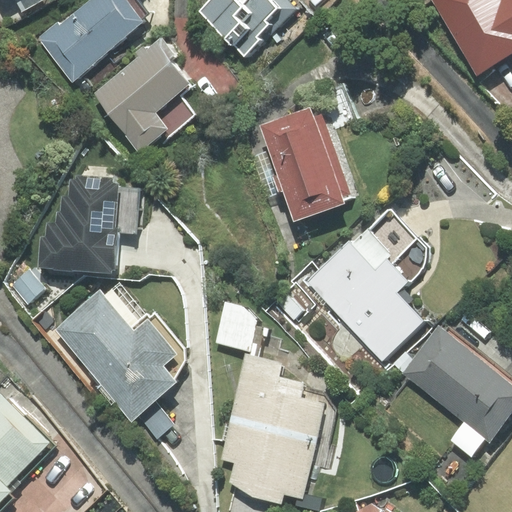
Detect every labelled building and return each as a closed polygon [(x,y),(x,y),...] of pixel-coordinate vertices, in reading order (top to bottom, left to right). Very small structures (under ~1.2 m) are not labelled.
[(39,38),(72,80),(145,22),(143,19),(149,14),(137,0),(93,0),(60,27),(57,23),(39,38)] [(209,0),(200,11),(244,55),(258,39),(256,37),(264,29),(271,36),(297,9),(288,0),(209,0)] [(511,0),(431,0),(477,75),(511,53),(511,0)] [(159,135),(164,141),(197,114),(182,96),(192,88),(170,61),(176,56),(161,38),(93,93),(140,151),(159,135)] [(310,108),(260,125),(294,220),(342,203),(341,199),(352,195),(322,113),(313,116),(310,108)] [(141,188),(119,187),(113,178),(77,176),(41,237),(39,268),(114,273),(116,233),(138,234),(141,188)] [(393,211),(388,210),(353,244),(350,241),(306,282),(382,360),(423,321),(396,293),(408,281),(413,280),(423,267),(427,248),(393,211)] [(150,318),(119,282),(105,295),(101,290),(55,329),(132,419),(137,414),(155,400),(176,382),(174,379),(185,361),(184,349),(155,314),(150,318)] [(439,328),(403,373),(489,441),(511,411),(511,377),(449,328),(445,333),(439,328)] [(311,465),(330,469),(336,445),(328,444),(335,409),(324,394),(302,389),(304,382),(280,376),(283,363),(246,354),(222,459),(235,462),(230,482),(254,497),(281,504),(284,494),(303,499),(311,465)] [(54,446),(0,392),(0,510),(13,497),(8,492),(54,446)] [(175,424),(155,400),(137,414),(157,438),(175,424)]
